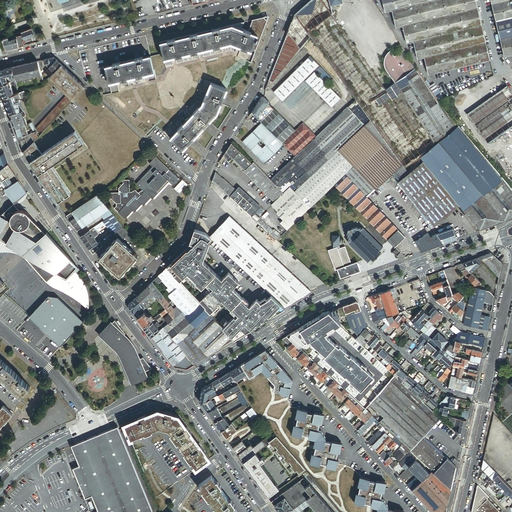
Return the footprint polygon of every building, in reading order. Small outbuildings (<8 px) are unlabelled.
[(344,1),(343,0),(310,0),(301,9),(323,19),(333,12),(332,4),(344,1)] [(383,0),(386,11),(393,9),(397,26),(403,25),(407,42),(414,41),(418,58),(425,56),(429,74),(490,59),(476,0),(383,0)] [(511,0),(505,0),(493,3),(497,22),(511,18),(511,0)] [(301,9),(296,14),(299,19),(307,30),(323,19),(301,9)] [(307,30),(311,35),(356,99),(361,105),(386,88),(333,12),(323,19),(307,30)] [(296,14),(288,34),(293,35),(299,19),(296,14)] [(160,41),(163,53),(167,69),(208,60),(208,61),(219,58),(218,57),(230,54),(241,58),(240,60),(238,60),(235,62),(232,65),(226,69),(220,85),(199,77),(197,83),(199,84),(193,99),(182,110),(181,109),(178,113),(179,114),(163,131),(183,149),(188,144),(189,145),(218,114),(225,96),(223,95),(232,72),(234,72),(235,69),(237,70),(238,67),(240,67),(242,64),(244,65),(245,60),(250,62),(266,20),(264,16),(253,19),(248,30),(241,27),(244,21),(160,41)] [(511,18),(497,22),(501,38),(511,35),(511,18)] [(293,35),(301,48),(311,35),(307,30),(299,19),(293,35)] [(35,35),(31,28),(21,32),(22,34),(24,40),(25,39),(35,35)] [(18,46),(24,45),(23,43),(26,42),(25,39),(24,40),(22,34),(20,35),(15,36),(15,38),(18,46)] [(273,82),(301,48),(293,35),(288,34),(270,80),(273,82)] [(511,35),(501,38),(505,56),(511,54),(511,35)] [(10,40),(9,37),(2,39),(6,49),(18,46),(15,38),(10,40)] [(418,68),(406,48),(396,55),(392,49),(389,51),(388,52),(387,54),(386,56),(385,58),(385,59),(385,61),(385,63),(385,64),(386,67),(388,71),(395,82),(418,68)] [(309,75),(319,64),(311,55),(274,91),(283,100),(309,75)] [(106,66),(112,92),(165,80),(163,73),(155,75),(151,56),(144,57),(143,56),(135,57),(136,59),(121,63),(120,61),(112,63),(113,64),(106,66)] [(54,57),(44,60),(45,64),(46,64),(47,65),(49,66),(49,67),(57,60),(54,57)] [(61,64),(57,60),(49,67),(51,68),(53,70),(54,72),(61,64)] [(40,68),(38,61),(26,64),(30,77),(34,77),(34,74),(41,73),(41,71),(40,68)] [(30,77),(26,64),(12,67),(15,77),(16,79),(22,77),(23,79),(30,77)] [(74,99),(85,86),(76,78),(69,71),(61,64),(54,72),(53,74),(49,77),(56,84),(64,91),(68,95),(68,94),(74,99)] [(309,75),(310,76),(315,71),(315,70),(320,65),(319,64),(309,75)] [(331,76),(320,65),(315,70),(326,81),(331,76)] [(15,77),(12,67),(0,70),(0,85),(7,82),(6,79),(7,79),(7,77),(6,77),(5,76),(9,75),(11,78),(15,77)] [(446,140),(463,129),(440,103),(418,68),(395,82),(437,146),(446,140)] [(306,80),(326,101),(336,92),(315,71),(310,76),(306,80)] [(9,82),(7,82),(0,85),(0,87),(4,98),(14,94),(12,88),(9,82)] [(430,150),(437,146),(395,82),(386,88),(430,150)] [(486,142),(511,124),(511,92),(507,85),(466,113),(486,142)] [(386,88),(361,105),(403,164),(405,167),(430,150),(386,88)] [(336,92),(326,101),(332,107),(342,98),(336,92)] [(15,97),(14,94),(4,98),(9,112),(10,114),(20,111),(17,103),(19,102),(20,102),(20,101),(20,100),(19,100),(19,99),(18,99),(16,100),(15,97)] [(61,113),(74,99),(68,94),(68,95),(56,108),(61,113)] [(283,142),(295,131),(269,104),(270,102),(270,100),(264,96),(263,96),(253,111),(263,121),(283,142)] [(361,105),(356,99),(319,134),(336,152),(338,149),(343,154),(358,170),(376,188),(386,179),(389,177),(393,173),(403,164),(361,105)] [(39,136),(61,113),(56,108),(36,130),(37,132),(39,136)] [(22,114),(20,111),(10,114),(12,118),(15,129),(25,125),(27,124),(25,117),(26,115),(25,114),(24,113),(22,114)] [(283,142),(263,121),(243,141),(265,163),(285,143),(283,142)] [(32,133),(37,132),(36,130),(32,123),(28,124),(32,131),(31,132),(31,134),(32,133)] [(28,135),(25,125),(15,129),(19,138),(25,136),(28,135)] [(468,136),(463,129),(446,140),(451,147),(464,139),(468,136)] [(79,136),(75,131),(66,137),(70,142),(79,136)] [(33,142),(35,140),(32,133),(31,134),(28,135),(25,136),(28,146),(33,142)] [(319,134),(294,157),(311,175),(336,152),(319,134)] [(19,138),(24,151),(28,146),(25,136),(19,138)] [(29,160),(55,199),(67,190),(62,183),(57,186),(52,178),(55,175),(49,166),(70,152),(70,153),(84,144),(79,136),(70,142),(66,137),(42,154),(40,151),(33,142),(28,146),(24,151),(25,155),(29,160)] [(511,218),(511,188),(472,141),(467,144),(464,139),(451,147),(446,140),(437,146),(430,150),(405,167),(410,173),(416,168),(419,162),(420,158),(424,162),(451,196),(459,206),(476,227),(481,222),(486,228),(479,230),(479,231),(511,218)] [(246,170),(253,163),(232,142),(227,151),(235,158),(246,170)] [(310,208),(335,184),(345,174),(367,197),(376,188),(358,170),(355,172),(340,157),(343,154),(338,149),(336,152),(311,175),(295,191),(310,208)] [(235,158),(227,151),(225,154),(227,156),(226,157),(230,161),(232,159),(233,160),(235,158)] [(0,169),(8,164),(4,153),(0,155),(0,169)] [(358,170),(343,154),(340,157),(355,172),(358,170)] [(119,192),(108,192),(108,198),(111,198),(113,200),(114,201),(116,204),(116,206),(114,208),(125,219),(133,211),(134,212),(142,204),(143,206),(151,198),(152,199),(169,182),(174,186),(180,179),(156,157),(149,163),(153,166),(136,184),(142,190),(138,193),(135,190),(132,193),(130,193),(130,181),(124,181),(124,184),(122,186),(120,187),(118,189),(119,192)] [(311,175),(294,157),(272,179),(284,192),(290,187),(295,191),(311,175)] [(284,192),(272,179),(255,161),(253,163),(246,170),(245,170),(275,202),(284,192)] [(451,196),(424,162),(416,168),(410,173),(400,181),(398,182),(415,203),(425,217),(451,196)] [(0,190),(2,194),(6,191),(15,203),(25,194),(27,192),(8,164),(0,169),(0,190)] [(400,181),(410,173),(405,167),(403,164),(393,173),(400,181)] [(213,180),(230,196),(237,190),(224,178),(224,179),(216,171),(213,180)] [(335,184),(388,239),(398,229),(367,197),(345,174),(335,184)] [(230,196),(252,216),(255,213),(256,212),(260,207),(261,207),(239,187),(237,190),(230,196)] [(288,229),(310,208),(295,191),(290,187),(284,192),(275,202),(272,204),(278,211),(277,212),(284,220),(281,222),(288,229)] [(58,203),(70,195),(67,190),(55,199),(58,203)] [(25,194),(15,203),(15,205),(17,204),(20,203),(23,201),(25,198),(27,195),(27,194),(25,194)] [(109,209),(101,197),(99,194),(66,216),(77,231),(101,215),(109,209)] [(459,206),(451,196),(425,217),(432,227),(447,216),(459,206)] [(87,308),(88,299),(88,295),(86,289),(83,283),(80,277),(75,272),(79,269),(71,260),(47,233),(45,235),(40,232),(29,225),(30,224),(30,223),(30,222),(30,221),(30,220),(30,219),(30,218),(30,217),(29,216),(29,215),(28,214),(28,213),(27,213),(26,212),(25,211),(24,211),(23,211),(22,210),(21,210),(20,210),(19,210),(13,204),(0,216),(0,215),(0,252),(2,252),(8,252),(12,252),(16,253),(20,255),(21,255),(23,253),(24,254),(29,260),(47,281),(50,283),(57,288),(65,290),(67,289),(81,304),(83,303),(87,308)] [(104,220),(113,215),(109,209),(101,215),(104,220)] [(252,216),(277,239),(280,236),(278,235),(279,234),(275,230),(272,229),(255,213),(252,216)] [(112,234),(121,227),(113,215),(104,220),(103,221),(106,226),(111,233),(112,234)] [(221,246),(253,277),(273,256),(230,216),(211,236),(213,238),(221,246)] [(103,221),(94,228),(95,230),(96,232),(97,232),(106,226),(103,221)] [(114,235),(121,227),(112,234),(114,236),(114,235)] [(132,251),(139,243),(121,227),(114,235),(117,238),(132,251)] [(347,229),(346,234),(348,234),(347,237),(349,237),(348,240),(349,240),(347,242),(349,244),(368,263),(372,259),(373,260),(380,252),(379,251),(383,247),(364,229),(362,227),(360,229),(360,228),(357,229),(356,227),(347,229)] [(437,234),(442,241),(444,243),(457,239),(457,238),(456,237),(453,228),(437,234)] [(189,246),(167,267),(181,282),(189,274),(202,288),(206,285),(211,290),(199,302),(201,303),(205,308),(205,309),(210,314),(224,301),(232,310),(231,311),(236,317),(223,328),(225,331),(230,337),(231,336),(234,340),(286,308),(274,297),(272,299),(264,304),(262,302),(260,300),(253,307),(245,299),(246,298),(236,289),(242,283),(231,273),(224,280),(203,260),(211,240),(210,240),(213,238),(211,236),(207,232),(195,229),(190,243),(192,243),(189,246)] [(398,229),(388,239),(395,246),(405,237),(398,229)] [(90,232),(89,231),(80,237),(89,249),(98,243),(94,237),(90,232)] [(439,242),(442,241),(437,234),(436,233),(431,236),(429,232),(416,241),(421,252),(441,245),(439,242)] [(345,276),(356,272),(354,263),(351,264),(344,246),(339,248),(339,246),(340,235),(340,236),(333,236),(333,235),(332,235),(333,242),(334,243),(334,249),(328,250),(335,269),(337,269),(340,276),(345,274),(345,276)] [(132,251),(117,238),(99,259),(101,260),(120,277),(126,269),(138,256),(134,253),(132,251)] [(92,254),(93,255),(101,248),(102,246),(99,242),(98,243),(89,249),(92,254)] [(142,245),(139,243),(132,251),(134,253),(142,245)] [(400,260),(405,258),(396,248),(393,252),(400,260)] [(479,257),(483,261),(495,257),(491,253),(479,257)] [(255,278),(263,286),(283,265),(273,256),(253,277),(255,278)] [(495,257),(483,261),(496,275),(499,277),(502,263),(495,257)] [(462,263),(467,268),(471,272),(479,265),(474,259),(462,263)] [(124,283),(138,269),(133,265),(130,267),(131,268),(128,271),(126,269),(120,277),(101,260),(98,263),(111,282),(124,283)] [(274,297),(286,308),(312,291),(283,265),(263,286),(274,297)] [(182,284),(181,282),(167,267),(159,275),(163,279),(170,287),(174,291),(182,284)] [(452,294),(458,291),(459,291),(450,267),(443,270),(447,279),(449,284),(452,294)] [(461,271),(460,271),(467,278),(468,278),(467,276),(469,275),(464,270),(461,271)] [(475,285),(481,283),(472,274),(470,276),(468,277),(475,285)] [(163,279),(159,275),(154,280),(158,284),(163,279)] [(419,279),(411,282),(414,289),(417,288),(422,286),(419,279)] [(443,286),(449,284),(447,279),(443,281),(432,285),(430,286),(432,290),(439,288),(443,286)] [(168,311),(170,313),(174,310),(167,300),(153,282),(148,286),(155,294),(159,300),(166,309),(168,311)] [(192,295),(182,284),(174,291),(172,294),(190,313),(200,304),(201,303),(199,302),(193,295),(192,295)] [(451,294),(452,294),(449,284),(443,286),(445,290),(446,294),(447,296),(451,294)] [(153,296),(155,294),(148,286),(145,289),(151,297),(153,296)] [(485,296),(486,289),(472,286),(464,324),(478,328),(479,322),(481,314),(482,308),(484,301),(485,296)] [(138,296),(144,304),(147,301),(148,303),(150,301),(149,299),(151,297),(145,289),(138,296)] [(387,317),(392,315),(399,313),(394,299),(390,289),(379,293),(383,307),(386,313),(387,317)] [(494,298),(494,297),(486,289),(485,296),(494,298)] [(463,296),(458,291),(452,294),(451,294),(453,296),(455,297),(456,299),(459,301),(463,296)] [(378,308),(383,307),(379,293),(371,296),(373,302),(375,301),(378,308)] [(178,307),(186,317),(190,313),(172,294),(169,297),(171,300),(178,307)] [(60,346),(83,321),(59,297),(47,296),(30,318),(60,346)] [(146,307),(144,304),(138,296),(129,305),(129,307),(134,314),(143,306),(144,308),(145,308),(146,307)] [(178,307),(171,300),(170,301),(168,298),(167,300),(174,310),(178,307)] [(346,315),(346,316),(361,310),(358,302),(356,301),(343,306),(346,315)] [(484,301),(482,308),(491,310),(493,303),(484,301)] [(429,304),(427,302),(421,309),(423,311),(429,304)] [(205,309),(200,304),(190,313),(186,317),(196,328),(210,315),(210,314),(205,309)] [(464,311),(456,304),(452,308),(460,315),(464,311)] [(341,317),(346,315),(343,306),(338,308),(341,317)] [(177,324),(186,317),(178,307),(174,310),(178,315),(174,319),(177,324)] [(386,313),(383,307),(378,308),(375,310),(376,313),(371,315),(372,318),(386,313)] [(437,311),(433,307),(429,312),(431,314),(429,316),(431,318),(437,311)] [(329,311),(336,319),(341,317),(338,308),(329,311)] [(166,312),(168,311),(166,309),(155,318),(154,319),(155,321),(166,312)] [(421,309),(413,318),(419,323),(420,322),(425,317),(427,314),(425,313),(423,311),(421,309)] [(135,316),(138,319),(144,313),(142,310),(135,316)] [(170,314),(174,319),(178,315),(174,310),(170,313),(170,314)] [(358,336),(361,333),(365,329),(367,326),(366,325),(361,310),(346,316),(350,327),(354,331),(358,336)] [(443,316),(437,311),(431,318),(429,320),(424,325),(424,326),(428,330),(432,326),(437,319),(439,320),(443,316)] [(360,394),(373,378),(328,338),(340,325),(328,312),(286,336),(293,342),(297,346),(300,349),(308,346),(360,394)] [(154,319),(155,318),(152,315),(150,317),(148,316),(147,316),(145,313),(144,313),(138,319),(144,327),(152,320),(154,319)] [(374,322),(386,317),(387,317),(386,313),(372,318),(374,322)] [(159,330),(174,319),(170,314),(169,315),(165,318),(166,320),(160,325),(158,322),(155,324),(159,330)] [(404,321),(407,318),(403,314),(400,317),(398,315),(394,320),(390,324),(394,328),(395,325),(398,328),(400,325),(404,321)] [(479,322),(488,324),(490,316),(481,314),(479,322)] [(215,320),(210,315),(196,328),(188,335),(208,356),(234,340),(231,336),(230,337),(225,331),(223,328),(215,320)] [(188,335),(196,328),(186,317),(178,324),(188,335)] [(419,323),(413,318),(411,321),(411,322),(413,323),(420,330),(424,326),(424,325),(420,322),(419,323)] [(178,324),(177,324),(174,319),(159,330),(151,337),(173,366),(186,356),(194,365),(208,356),(188,335),(178,324)] [(125,360),(125,361),(134,382),(145,377),(143,372),(152,368),(143,357),(138,360),(133,350),(132,345),(130,341),(128,337),(120,330),(123,328),(116,320),(103,334),(117,347),(121,351),(122,353),(123,352),(124,355),(123,356),(123,357),(123,358),(124,359),(125,360)] [(151,337),(159,330),(155,324),(152,320),(144,327),(151,337)] [(400,325),(406,331),(407,330),(410,327),(408,325),(407,324),(408,323),(406,321),(405,322),(404,321),(400,325)] [(487,330),(488,324),(479,322),(478,328),(487,330)] [(420,330),(413,323),(411,326),(420,335),(423,332),(420,330)] [(410,327),(407,330),(417,339),(420,335),(411,326),(410,327)] [(435,329),(432,326),(428,330),(425,334),(428,337),(435,329)] [(365,329),(361,333),(364,336),(368,340),(372,335),(370,333),(367,331),(365,329)] [(428,341),(430,339),(428,337),(425,334),(423,332),(420,335),(428,341)] [(485,338),(461,332),(454,340),(455,340),(461,342),(483,347),(485,338)] [(364,336),(361,333),(358,336),(355,339),(359,343),(364,336)] [(438,333),(432,340),(437,345),(443,338),(438,333)] [(368,340),(366,342),(372,347),(378,342),(379,340),(373,334),(372,335),(368,340)] [(420,335),(417,339),(424,345),(428,341),(420,335)] [(290,346),(293,342),(286,336),(283,338),(290,346)] [(362,346),(366,342),(368,340),(364,336),(359,343),(362,346)] [(444,351),(446,349),(441,345),(445,340),(443,338),(437,345),(439,346),(441,348),(444,351)] [(436,349),(439,346),(437,345),(432,340),(430,339),(428,341),(436,349)] [(406,351),(413,343),(410,340),(403,348),(406,351)] [(446,348),(450,344),(445,340),(441,345),(446,349),(446,348)] [(428,341),(424,345),(432,353),(436,349),(428,341)] [(297,346),(293,342),(290,346),(287,349),(295,356),(298,353),(295,349),(297,346)] [(378,342),(372,347),(376,350),(378,352),(382,348),(383,347),(378,342)] [(382,348),(378,352),(380,354),(378,356),(380,358),(382,355),(384,357),(388,353),(385,351),(382,348)] [(445,352),(444,351),(441,348),(438,351),(436,349),(432,353),(437,357),(439,359),(443,355),(445,352)] [(453,350),(446,348),(446,349),(444,351),(445,352),(451,357),(455,350),(453,350)] [(413,357),(417,353),(419,351),(416,349),(411,355),(413,357)] [(257,356),(253,359),(251,360),(250,359),(241,365),(247,374),(248,375),(253,372),(254,373),(258,371),(257,370),(261,367),(268,375),(267,376),(272,381),(273,380),(276,383),(274,390),(289,393),(290,386),(289,386),(291,378),(274,360),(273,361),(269,356),(270,355),(265,350),(256,355),(257,356)] [(298,359),(304,352),(301,350),(298,353),(295,356),(298,359)] [(308,356),(304,352),(298,359),(305,366),(309,362),(306,359),(309,357),(308,356)] [(451,357),(445,352),(443,355),(452,363),(454,364),(454,361),(454,360),(451,357)] [(388,353),(384,357),(390,363),(394,359),(390,355),(388,353)] [(479,363),(481,356),(471,354),(471,356),(470,361),(479,363)] [(443,355),(439,359),(448,367),(452,363),(443,355)] [(187,370),(194,365),(186,356),(173,366),(174,367),(187,370)] [(7,365),(5,363),(0,358),(0,376),(22,396),(31,387),(23,379),(20,377),(7,365)] [(394,359),(390,363),(392,365),(396,368),(397,370),(400,367),(401,365),(394,359)] [(454,364),(453,366),(456,366),(458,367),(463,368),(464,366),(464,364),(466,364),(467,360),(462,359),(461,363),(459,362),(454,361),(454,364)] [(319,366),(314,361),(313,363),(311,364),(308,368),(315,375),(319,371),(316,369),(319,366)] [(242,377),(247,374),(241,365),(230,371),(235,379),(236,381),(242,377)] [(397,370),(396,371),(401,376),(404,379),(404,378),(408,375),(400,367),(397,370)] [(435,376),(438,379),(438,378),(444,372),(445,372),(442,369),(435,376)] [(232,381),(235,379),(230,371),(219,378),(222,385),(223,386),(225,385),(232,381)] [(329,375),(324,371),(322,374),(319,371),(315,375),(322,382),(329,375)] [(424,376),(419,372),(415,377),(419,381),(419,380),(424,376)] [(448,375),(444,372),(438,378),(443,382),(449,376),(448,375)] [(329,381),(331,378),(329,375),(322,382),(325,385),(329,381)] [(408,375),(404,378),(407,381),(411,384),(410,385),(407,383),(405,385),(410,391),(414,387),(417,383),(408,375)] [(397,378),(395,376),(390,381),(423,412),(428,407),(423,403),(421,400),(416,396),(413,393),(410,391),(405,385),(404,385),(401,382),(398,379),(397,378)] [(215,389),(222,385),(219,378),(212,383),(215,389)] [(474,388),(475,381),(466,379),(466,381),(462,380),(462,381),(462,384),(461,385),(463,385),(474,388)] [(339,385),(334,380),(333,381),(328,387),(335,394),(339,390),(336,387),(339,385)] [(370,403),(369,404),(384,417),(379,422),(387,430),(395,437),(399,440),(400,441),(402,443),(403,444),(410,451),(424,436),(436,424),(423,412),(390,381),(377,396),(370,403)] [(201,403),(211,398),(212,397),(209,393),(215,389),(212,383),(202,389),(199,401),(201,403)] [(417,383),(414,387),(417,389),(419,392),(423,388),(418,383),(417,383)] [(240,389),(238,384),(233,387),(227,390),(226,391),(222,392),(225,397),(240,389)] [(471,393),(473,392),(474,388),(463,385),(461,391),(471,393)] [(423,388),(419,392),(424,397),(427,399),(431,395),(423,388)] [(439,390),(437,388),(434,391),(431,395),(433,397),(439,390)] [(218,395),(218,394),(216,391),(215,389),(209,393),(212,397),(218,395)] [(348,394),(344,389),(341,392),(339,390),(335,394),(342,400),(348,395),(348,394)] [(424,397),(419,392),(416,396),(421,400),(424,397)] [(212,401),(211,398),(201,403),(207,412),(215,407),(213,404),(215,403),(216,403),(216,402),(216,401),(216,400),(215,400),(214,400),(212,401)] [(436,401),(434,399),(432,398),(427,403),(433,409),(438,403),(436,401)] [(349,399),(345,403),(352,410),(356,406),(353,404),(352,402),(351,401),(349,399)] [(230,417),(250,406),(248,403),(242,406),(228,414),(230,417)] [(445,406),(444,405),(443,408),(440,407),(440,410),(443,411),(442,414),(447,415),(449,407),(448,407),(445,406)] [(3,406),(0,409),(0,427),(12,415),(3,406)] [(358,408),(356,406),(352,410),(353,411),(358,416),(362,412),(361,410),(359,409),(358,408)] [(217,407),(215,407),(207,412),(214,421),(222,417),(217,407)] [(440,418),(428,407),(423,412),(436,424),(440,418)] [(251,419),(256,415),(251,408),(246,412),(251,419)] [(306,411),(299,409),(293,435),(301,437),(301,435),(318,439),(312,465),(319,467),(320,465),(336,469),(338,461),(336,461),(340,444),(332,442),(332,444),(325,442),(326,439),(321,432),(317,431),(321,415),(314,413),(313,415),(306,413),(306,411)] [(353,411),(352,410),(345,417),(346,418),(351,413),(353,411)] [(467,418),(468,411),(467,411),(462,410),(460,417),(467,418)] [(179,445),(180,447),(185,454),(184,455),(191,465),(192,464),(197,470),(210,460),(205,455),(206,454),(201,447),(200,447),(192,436),(193,435),(187,428),(186,428),(179,418),(173,416),(173,415),(165,412),(165,414),(159,412),(154,414),(147,417),(146,416),(138,419),(139,420),(125,426),(131,441),(145,436),(145,437),(153,434),(153,432),(160,430),(160,429),(169,432),(172,435),(170,436),(178,446),(179,445)] [(362,412),(358,416),(366,423),(369,419),(370,418),(367,416),(366,415),(365,414),(362,412)] [(222,417),(214,421),(221,431),(230,424),(224,416),(222,417)] [(465,426),(466,421),(452,418),(451,423),(457,424),(465,426)] [(373,423),(369,419),(366,423),(363,426),(358,431),(361,435),(367,429),(369,427),(373,423)] [(386,431),(387,430),(379,422),(377,424),(379,426),(386,432),(386,431)] [(230,424),(221,431),(226,438),(237,430),(232,423),(230,424)] [(462,438),(465,426),(457,424),(455,432),(462,438)] [(379,431),(383,434),(385,432),(386,432),(379,426),(377,428),(379,431)] [(121,427),(74,446),(82,465),(75,468),(86,499),(94,496),(98,503),(101,511),(153,511),(155,511),(121,427)] [(393,438),(395,437),(387,430),(386,431),(393,438)] [(372,446),(383,434),(379,431),(374,436),(372,437),(368,442),(372,446)] [(385,432),(383,434),(372,446),(374,449),(383,440),(388,435),(385,432)] [(386,442),(388,444),(392,439),(388,435),(383,440),(386,442)] [(447,458),(424,436),(410,451),(415,455),(416,456),(418,458),(432,471),(433,472),(447,458)] [(388,444),(390,446),(392,448),(394,446),(397,443),(392,439),(388,444)] [(244,444),(242,441),(233,448),(243,461),(266,444),(263,440),(262,440),(253,446),(251,444),(247,447),(244,444)] [(269,442),(266,444),(243,461),(251,472),(256,469),(254,466),(277,450),(273,445),(270,441),(269,442)] [(378,453),(386,446),(384,444),(377,451),(378,453)] [(408,453),(409,452),(410,451),(403,444),(402,445),(401,446),(408,453)] [(404,455),(399,449),(393,455),(395,456),(397,459),(398,460),(404,455)] [(385,461),(389,456),(387,454),(384,451),(380,455),(385,461)] [(412,458),(414,456),(410,452),(399,463),(406,469),(414,461),(413,459),(412,458)] [(430,473),(432,471),(418,458),(416,459),(430,473)] [(451,489),(456,466),(451,461),(447,458),(433,472),(451,489)] [(416,460),(414,461),(409,466),(419,477),(422,480),(429,474),(416,460)] [(498,475),(484,461),(482,470),(493,482),(494,480),(498,475)] [(447,506),(451,489),(433,472),(432,471),(430,473),(429,474),(422,480),(421,482),(412,490),(431,511),(440,511),(443,510),(447,506)] [(212,477),(211,478),(207,472),(195,481),(204,492),(202,493),(210,503),(211,502),(215,508),(214,509),(216,511),(237,511),(235,508),(236,508),(231,500),(230,501),(222,490),(223,489),(218,482),(217,483),(212,477)] [(511,490),(498,475),(494,480),(500,486),(503,489),(506,492),(509,496),(511,498),(511,490)] [(421,482),(418,479),(416,477),(407,485),(412,490),(421,482)] [(303,479),(272,502),(279,511),(295,511),(293,510),(307,500),(306,499),(311,495),(305,488),(310,484),(305,479),(303,479)] [(384,484),(362,479),(356,505),(363,507),(364,505),(380,509),(379,511),(387,511),(388,509),(384,502),(380,501),(384,484)] [(333,511),(310,484),(305,488),(311,495),(306,499),(307,500),(317,511),(333,511)] [(488,500),(490,498),(478,486),(472,511),(479,511),(478,511),(488,500)] [(497,495),(489,487),(487,489),(487,490),(494,497),(497,495)] [(505,497),(499,503),(502,505),(508,499),(507,498),(505,497)] [(499,511),(488,500),(478,511),(479,511),(499,511)]
